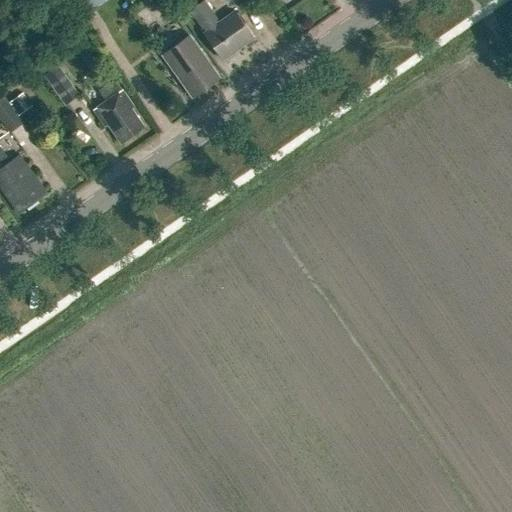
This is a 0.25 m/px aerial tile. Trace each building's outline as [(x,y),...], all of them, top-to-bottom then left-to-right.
[(73,0),(83,15),(105,0),(73,0)] [(190,11),(205,33),(203,34),(222,60),(252,39),(234,12),(218,23),(203,1),(190,11)] [(162,54),(192,97),(219,79),(188,36),(162,54)] [(45,76),(65,105),(80,94),(60,66),(45,76)] [(107,124),(120,143),(143,127),(130,109),(133,107),(121,90),(121,91),(113,80),(98,91),(105,101),(93,110),(105,126),(107,124)] [(0,96),(0,121),(7,132),(21,122),(16,115),(31,104),(21,91),(7,101),(2,95),(0,96)] [(0,188),(18,213),(39,198),(34,193),(42,187),(19,155),(10,162),(0,148),(0,188)]
